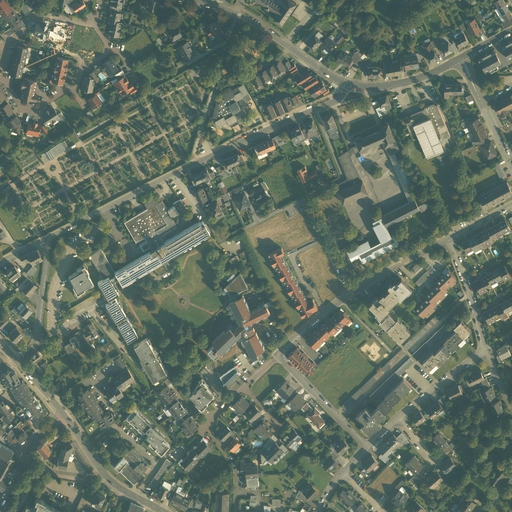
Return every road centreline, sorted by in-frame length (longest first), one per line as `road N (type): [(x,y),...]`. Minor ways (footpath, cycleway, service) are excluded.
road 1 (residential): [(348,83),(332,102),(174,172)]
road 2 (residential): [(174,172),(44,238)]
road 3 (residential): [(276,353),(368,449)]
road 4 (residential): [(348,83),(238,14)]
road 5 (residential): [(44,238),(35,341),(15,358)]
road 6 (residential): [(136,497),(153,462),(114,428),(86,448)]
road 7 (residential): [(486,352),(449,237)]
